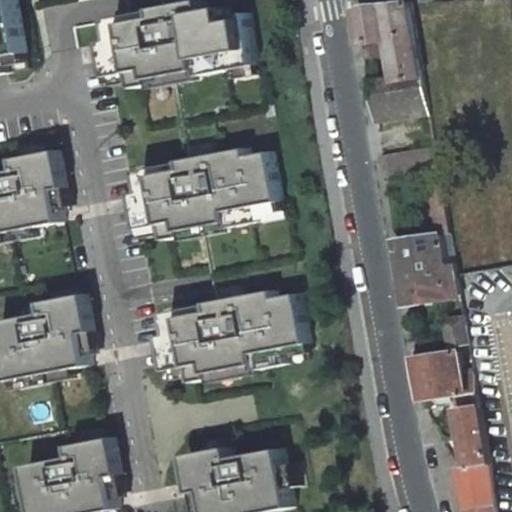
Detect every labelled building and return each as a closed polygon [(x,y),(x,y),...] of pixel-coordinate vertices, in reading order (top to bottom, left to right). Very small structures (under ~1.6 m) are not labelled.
[(0,0),(0,73),(35,67),(22,0),(0,0)] [(218,0),(211,0),(123,18),(129,39),(117,41),(125,72),(151,67),(154,89),(218,80),(217,70),(267,63),(258,17),(241,20),(239,5),(220,9),(218,0)] [(427,107),(489,96),(511,91),(511,30),(506,0),(444,0),(408,3),(423,88),(424,90),(427,107)] [(385,40),(392,79),(366,83),(369,97),(423,88),(408,3),(368,6),(353,11),(359,44),(374,42),(385,40)] [(359,44),(362,59),(376,57),(374,42),(359,44)] [(373,123),(428,113),(427,107),(424,90),(423,88),(369,97),(373,123)] [(265,148),(153,170),(159,190),(150,191),(156,226),(178,222),(182,238),(195,236),(196,241),(246,230),(244,226),(275,220),(274,216),(297,211),(287,152),(266,157),(265,148)] [(22,169),(0,172),(0,233),(15,231),(68,221),(61,189),(73,186),(65,149),(20,158),(22,169)] [(434,149),(380,160),(384,179),(424,173),(438,170),(434,149)] [(445,207),(438,170),(424,173),(430,209),(445,207)] [(429,210),(434,236),(440,235),(449,234),(445,207),(430,209),(429,210)] [(0,233),(0,244),(17,241),(15,231),(0,233)] [(434,236),(395,243),(401,277),(446,270),(440,235),(434,236)] [(446,270),(401,277),(406,306),(450,298),(450,296),(460,294),(455,263),(446,270)] [(292,290),(180,312),(186,331),(177,333),(183,368),(205,364),(209,379),(222,378),(223,382),(273,372),(271,367),(302,362),(301,357),(324,352),(314,294),(293,299),(292,290)] [(50,312),(3,321),(12,368),(14,379),(42,374),(95,364),(89,332),(100,329),(93,292),(47,301),(50,312)] [(443,318),(448,347),(469,343),(464,315),(443,318)] [(463,375),(458,350),(416,358),(423,400),(454,395),(477,391),(474,373),(463,375)] [(456,406),(479,402),(477,391),(454,395),(456,406)] [(490,463),(481,408),(457,412),(467,466),(490,463)] [(77,455),(30,464),(40,511),(39,511),(96,511),(123,507),(116,475),(128,473),(120,435),(75,444),(77,455)] [(235,445),(190,454),(197,491),(209,489),(212,511),(264,511),(295,506),(284,447),(237,456),(235,445)] [(496,511),(490,463),(467,466),(457,468),(466,511),(496,511)]
